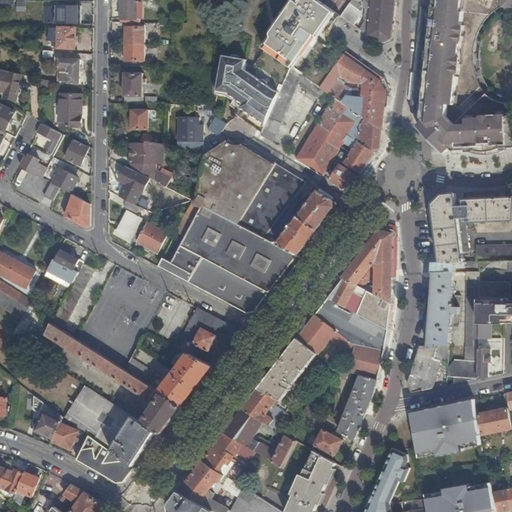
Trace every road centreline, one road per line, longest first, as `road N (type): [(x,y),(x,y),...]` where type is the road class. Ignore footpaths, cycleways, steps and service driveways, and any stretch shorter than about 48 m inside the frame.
road 1 (residential): [(103,0),(100,244)]
road 2 (tertiary): [(388,407),(412,302),(407,206),(396,176)]
road 3 (residential): [(270,335),(136,508)]
road 4 (residential): [(100,244),(270,335)]
road 5 (residential): [(31,128),(5,197),(100,244)]
road 6 (residential): [(365,211),(270,335)]
road 7 (residential): [(0,439),(74,469),(136,508)]
road 8 (residential): [(236,130),(365,211)]
road 9 (residential): [(388,407),(511,381)]
